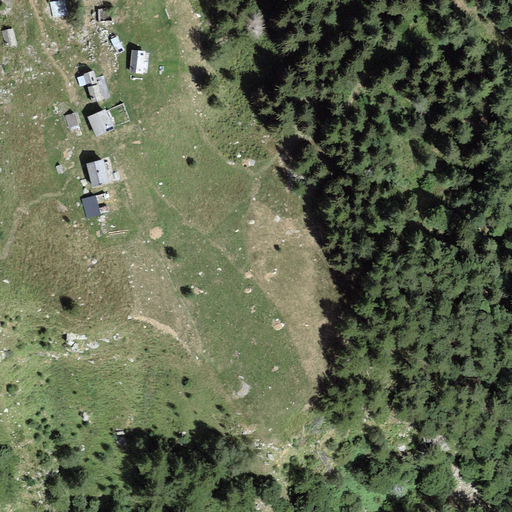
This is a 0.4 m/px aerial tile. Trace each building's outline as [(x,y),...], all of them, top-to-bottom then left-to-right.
[(68,1),(54,2),(55,16),(69,15),(68,1)] [(13,28),(1,32),(6,48),(18,44),(13,28)] [(147,53),(136,52),(135,74),(146,75),(147,53)] [(93,71),(84,74),(93,102),(102,99),(93,71)] [(107,107),(88,115),(96,135),(115,127),(107,107)] [(66,116),(70,128),(82,124),(78,112),(66,116)] [(105,160),(87,165),(93,187),(111,182),(105,160)]
